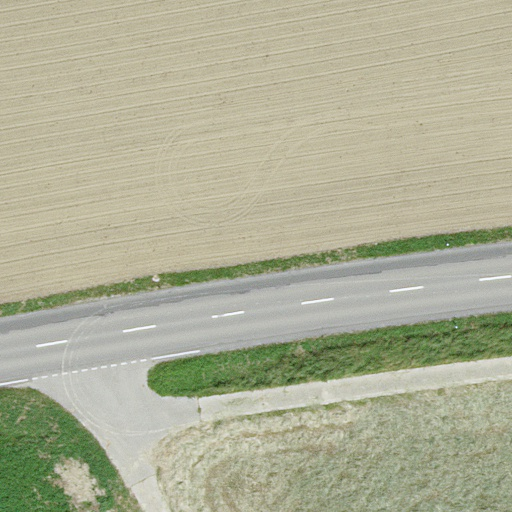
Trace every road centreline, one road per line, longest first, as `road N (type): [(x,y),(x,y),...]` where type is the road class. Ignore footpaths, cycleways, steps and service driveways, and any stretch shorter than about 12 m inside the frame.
road 1 (secondary): [(0,353),(511,285)]
road 2 (track): [(108,415),(198,411),(511,368)]
